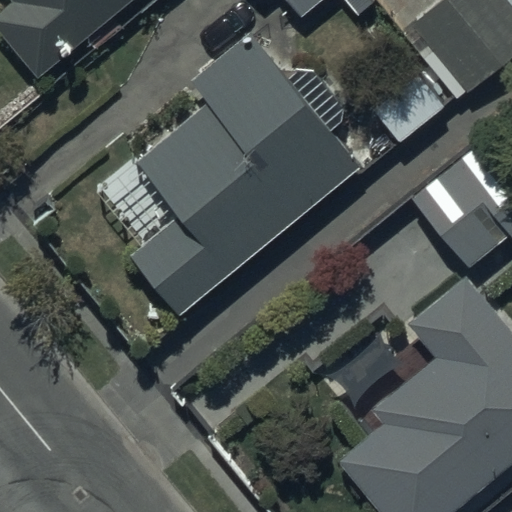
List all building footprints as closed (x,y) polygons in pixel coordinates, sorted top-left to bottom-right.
[(0,20),(38,65),(113,0),(1,0),(0,1),(0,20)] [(511,0),(426,0),(410,14),(466,81),(511,42),(511,0)] [(128,242),(176,301),(358,153),(330,118),(347,105),(312,62),(283,61),(249,18),(187,66),(206,89),(133,147),(177,203),(128,242)] [(511,162),(482,126),(409,186),(466,255),(507,221),(511,226),(511,162)] [(431,511),(511,445),(511,325),(462,266),(406,313),(433,346),(370,399),(379,410),(334,448),(388,511),(431,511)]
